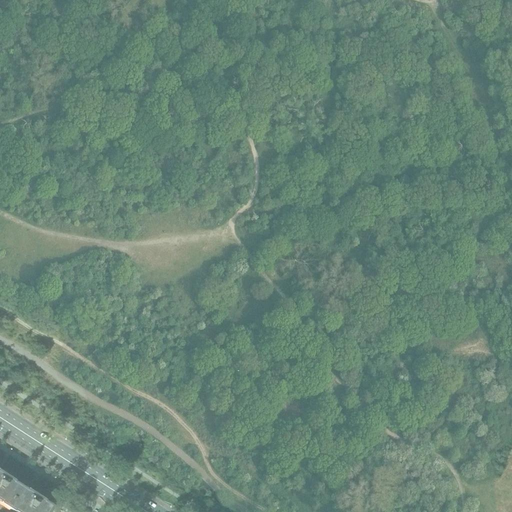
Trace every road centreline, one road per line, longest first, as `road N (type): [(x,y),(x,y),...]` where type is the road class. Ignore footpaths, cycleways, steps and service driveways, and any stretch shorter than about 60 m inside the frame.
road 1 (unknown): [(0,308),(162,404),(196,439),(212,471),(268,511)]
road 2 (secondary): [(147,511),(0,417)]
road 3 (track): [(431,0),(489,107)]
